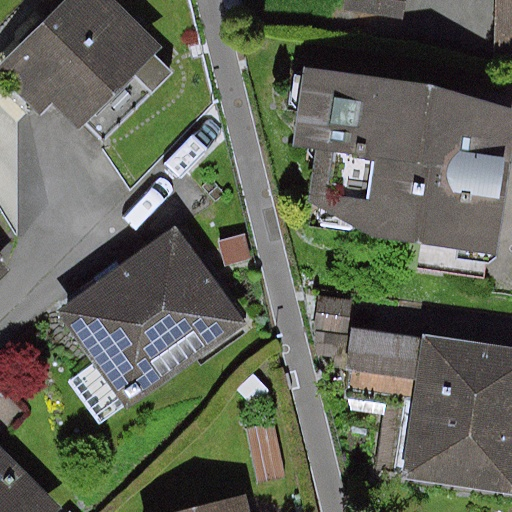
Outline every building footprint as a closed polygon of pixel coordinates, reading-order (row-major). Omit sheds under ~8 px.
[(163,47),(116,0),(67,0),(0,67),(0,75),(41,117),(53,104),(80,131),(135,75),(153,93),(174,72),(156,54),(163,47)] [(410,0),(345,0),(343,13),(406,24),(410,0)] [(511,0),(495,0),(495,54),(511,53),(511,0)] [(511,110),(437,88),(306,70),(296,147),(318,150),(311,205),(375,239),(499,257),(511,163),(511,110)] [(246,325),(177,228),(57,313),(94,365),(68,383),(100,428),(246,325)] [(246,235),(218,242),(225,267),(252,260),(246,235)] [(0,284),(13,271),(0,258),(0,284)] [(358,303),(320,298),(315,330),(319,331),(316,354),(335,357),(334,369),(349,371),(345,399),(349,400),(351,412),(384,417),(376,472),(403,476),(402,481),(511,496),(511,349),(355,327),(358,303)] [(270,393),(254,375),(236,391),(253,409),(270,393)] [(275,424),(248,429),(252,454),(258,484),(285,479),(275,424)] [(0,511),(59,511),(62,510),(0,446),(0,511)] [(251,511),(248,495),(181,511),(251,511)]
